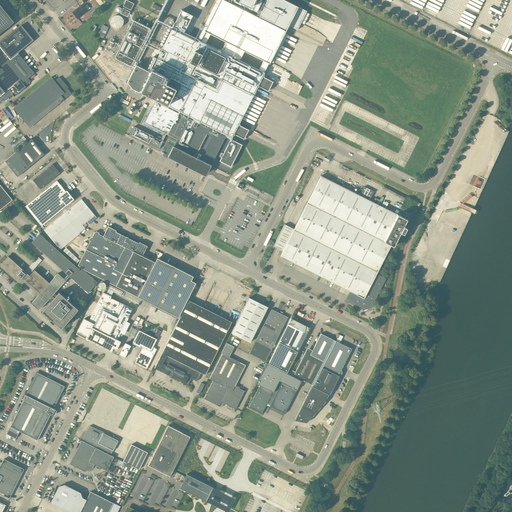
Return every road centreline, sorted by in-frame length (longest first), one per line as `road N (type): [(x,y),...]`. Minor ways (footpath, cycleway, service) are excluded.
road 1 (unclassified): [(94,368),(311,469),(372,357),(374,339),(246,270)]
road 2 (unclassified): [(246,270),(312,144),(328,143),(412,186),(432,185),(496,60)]
road 3 (unclassified): [(246,270),(116,204),(68,148),(66,127),(101,88),(33,0)]
road 4 (unclassified): [(94,368),(21,511)]
road 5 (unclassified): [(496,60),(379,0)]
